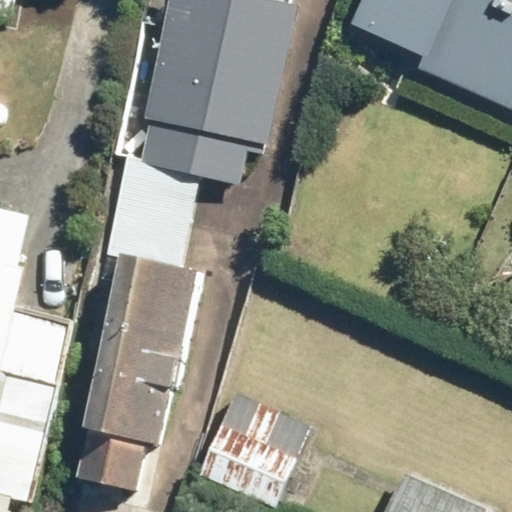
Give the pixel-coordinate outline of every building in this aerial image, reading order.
[(258,146),(293,0),(176,0),(136,167),(185,178),(198,181),(235,188),(245,143),(258,146)] [(511,0),(367,0),(360,15),(432,52),(425,75),(511,106),(511,0)] [(198,181),(185,178),(136,167),(128,165),(60,462),(129,478),(139,433),(159,438),(197,271),(178,267),(198,181)] [(0,370),(10,324),(30,232),(0,225),(0,370)] [(51,396),(0,385),(0,511),(3,503),(27,508),(51,396)] [(279,511),(316,426),(237,393),(199,480),(273,511),(279,511)] [(473,511),(399,480),(385,511),(473,511)]
